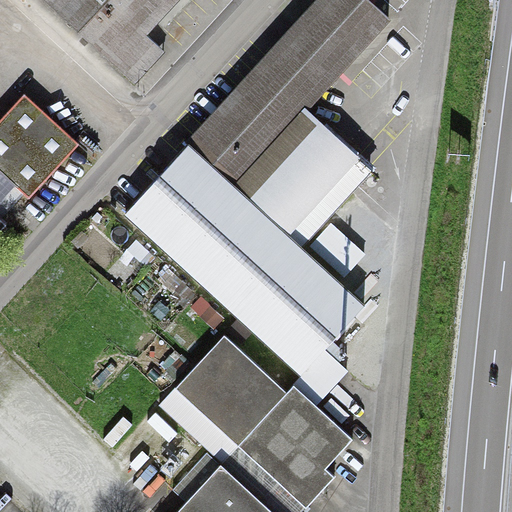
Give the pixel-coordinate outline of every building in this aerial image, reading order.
[(58,0),(139,72),(206,0),(58,0)] [(312,0),(187,136),(302,241),(373,163),(307,102),(388,14),(372,0),(312,0)] [(28,93),(0,120),(0,164),(29,193),(79,143),(28,93)] [(302,241),(187,136),(122,208),(300,371),(366,299),(302,241)] [(0,234),(11,222),(0,211),(0,234)] [(363,252),(334,225),(316,244),(346,271),(363,252)] [(227,334),(159,407),(210,454),(222,464),(230,456),(291,511),(297,511),(335,472),(323,461),(351,431),(318,401),(299,383),(295,380),(287,389),(227,334)] [(328,352),(299,383),(318,401),(347,370),(328,352)] [(273,511),(222,464),(210,454),(155,511),(273,511)]
